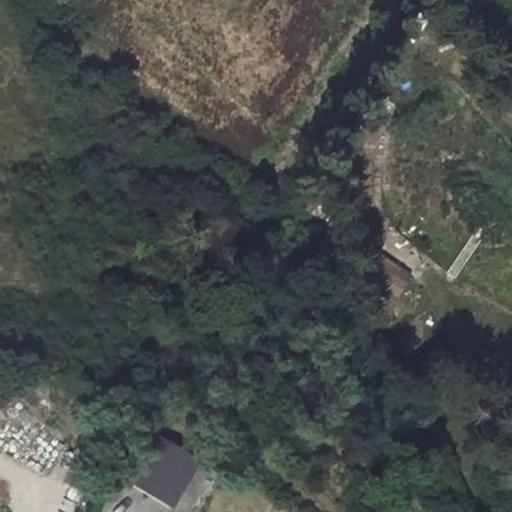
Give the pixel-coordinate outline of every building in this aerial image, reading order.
[(279,228),(295,237),(315,204),(299,194),(279,228)] [(392,265),(377,255),(372,262),(386,272),(392,265)] [(386,272),(372,262),(363,273),(398,297),(405,285),(394,277),(386,272)] [(398,270),(392,265),(386,272),(394,277),(398,270)] [(193,459),(156,438),(131,481),(167,502),(193,459)] [(199,462),(193,459),(167,502),(173,506),(199,462)]
